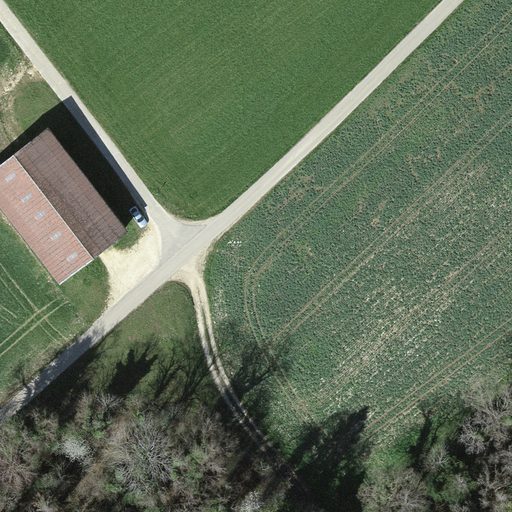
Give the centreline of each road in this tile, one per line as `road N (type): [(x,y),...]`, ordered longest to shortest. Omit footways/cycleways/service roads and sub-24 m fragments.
road 1 (unclassified): [(186,253),(455,0)]
road 2 (track): [(0,9),(186,253)]
road 3 (track): [(310,511),(215,374),(186,253)]
road 4 (unclassified): [(186,253),(0,418)]
